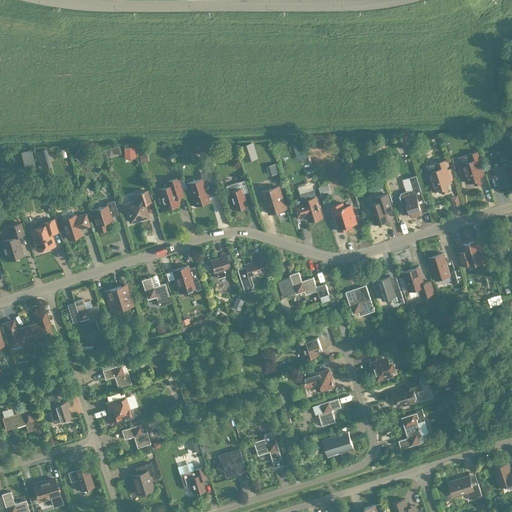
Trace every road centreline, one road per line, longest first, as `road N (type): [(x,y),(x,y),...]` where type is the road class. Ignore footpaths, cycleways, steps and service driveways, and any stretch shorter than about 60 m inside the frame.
road 1 (residential): [(511,204),(339,256),(230,230),(45,288)]
road 2 (residential): [(344,342),(374,454),(362,466),(214,511)]
road 3 (tertiary): [(394,0),(210,5)]
road 4 (residential): [(94,442),(45,288)]
road 5 (residential): [(283,511),(419,469)]
